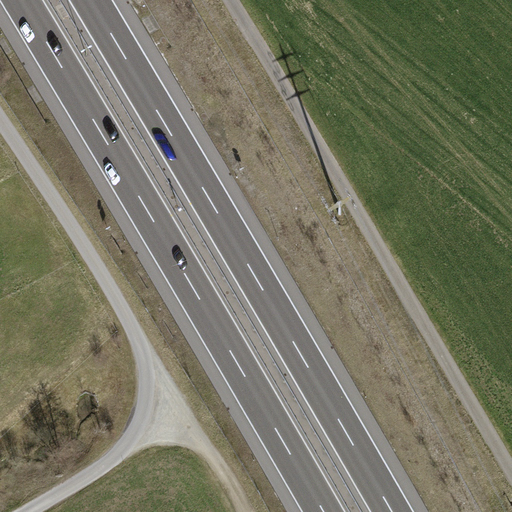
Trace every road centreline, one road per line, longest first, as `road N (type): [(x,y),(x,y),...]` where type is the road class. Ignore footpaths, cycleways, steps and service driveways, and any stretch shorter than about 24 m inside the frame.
road 1 (motorway): [(21,0),(323,511)]
road 2 (motorway): [(391,511),(91,0)]
road 3 (track): [(511,471),(230,0)]
road 4 (track): [(0,126),(131,322),(146,366),(143,407)]
road 5 (track): [(143,407),(109,461),(26,511)]
road 6 (track): [(143,407),(188,430),(244,511)]
